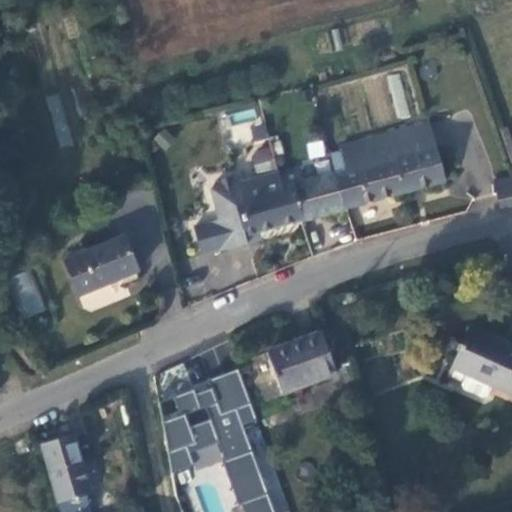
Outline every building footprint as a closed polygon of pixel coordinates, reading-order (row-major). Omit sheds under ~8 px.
[(247,121),(257,119),(254,108),(229,114),(236,144),(252,140),(247,121)] [(372,166),(435,150),(429,126),(364,144),(372,166)] [(347,212),(347,214),(446,186),(435,150),(372,166),(364,144),(345,150),(346,155),(332,159),(336,176),(347,212)] [(301,227),(347,214),(347,212),(336,176),(303,184),(297,168),(275,174),(283,191),(289,190),(301,227)] [(258,239),(301,227),(289,190),(283,191),(275,174),(239,184),(231,180),(215,184),(209,193),(215,220),(208,224),(217,256),(247,248),(244,241),(258,239)] [(511,206),(511,178),(497,181),(504,209),(511,206)] [(139,273),(125,240),(64,264),(77,298),(139,273)] [(9,277),(24,317),(45,309),(31,269),(9,277)] [(500,338),(470,324),(463,339),(449,332),(442,346),(457,352),(451,366),(511,394),(511,346),(499,341),(500,338)] [(322,332),(267,352),(283,393),(337,372),(322,332)] [(153,397),(176,473),(226,459),(241,511),(285,511),(243,370),(153,397)] [(75,438),(44,446),(63,511),(91,511),(86,493),(91,492),(75,438)]
